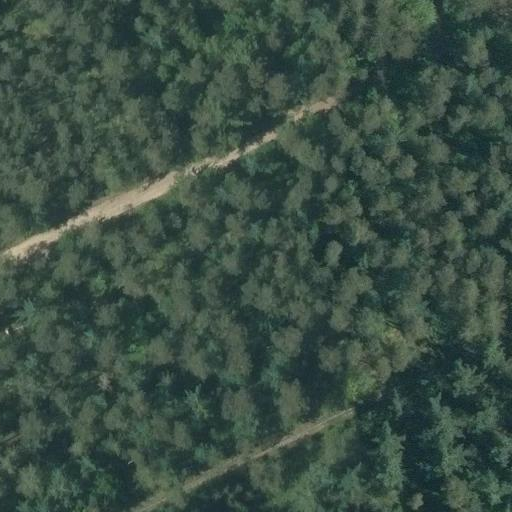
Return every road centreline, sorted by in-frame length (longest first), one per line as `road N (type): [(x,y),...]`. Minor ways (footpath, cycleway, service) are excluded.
road 1 (track): [(0,264),(511,17)]
road 2 (track): [(511,335),(136,511)]
